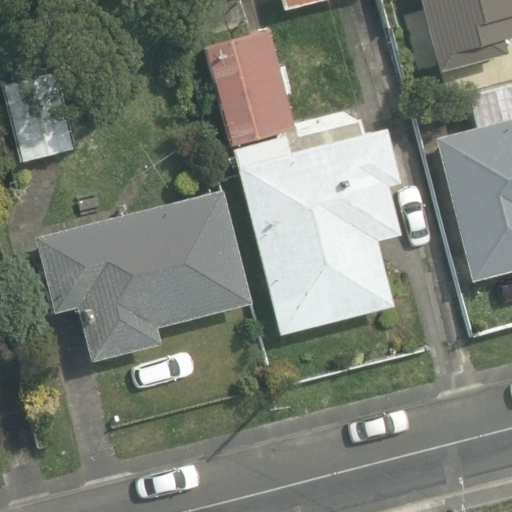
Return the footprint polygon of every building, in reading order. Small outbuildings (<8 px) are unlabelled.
[(281,0),(284,9),(317,0),(281,0)] [(511,0),(423,0),(442,70),(511,52),(506,36),(511,34),(511,0)] [(205,44),(232,146),(280,331),(394,301),(378,238),(404,232),(390,185),(400,182),(387,126),(367,131),(363,119),(355,121),(345,113),(297,124),(272,27),(205,44)] [(2,83),(22,160),(79,145),(59,68),(2,83)] [(477,126),(437,134),(473,276),(511,265),(511,84),(469,96),(477,126)] [(254,300),(225,186),(35,234),(55,310),(78,304),(92,358),(162,340),(158,325),(254,300)]
